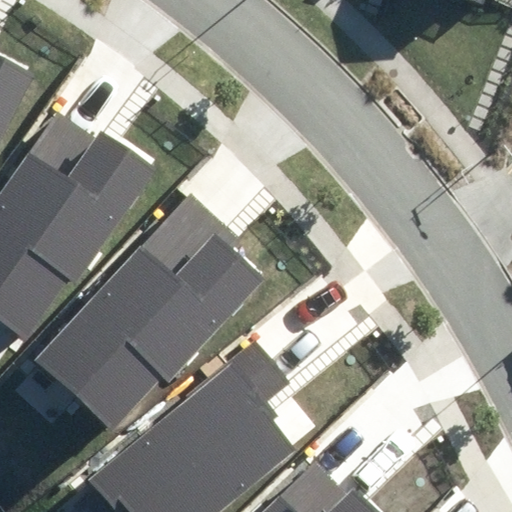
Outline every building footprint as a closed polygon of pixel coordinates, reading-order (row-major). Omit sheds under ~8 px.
[(0,145),(34,77),(0,59),(0,145)] [(0,182),(0,316),(24,333),(62,279),(71,286),(154,168),(103,132),(96,142),(50,111),(0,182)] [(36,359),(113,429),(159,379),(166,386),(264,279),(227,246),(238,234),(189,191),(36,359)] [(219,511),(295,449),(260,406),(288,383),(255,343),(89,480),(115,511),(219,511)] [(262,511),(381,511),(354,483),(344,492),(316,463),(262,511)]
